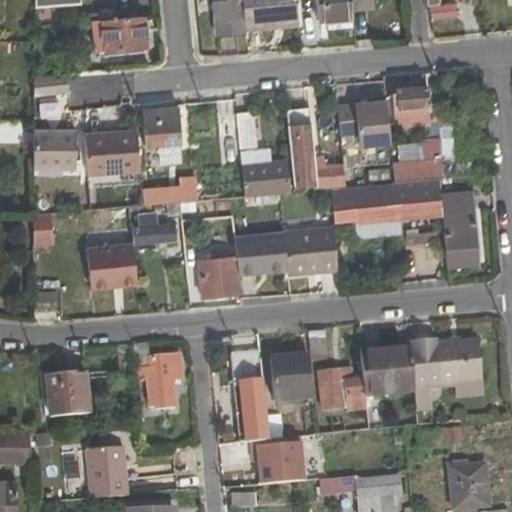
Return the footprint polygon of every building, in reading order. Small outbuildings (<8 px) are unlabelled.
[(211,0),(215,36),(245,34),(244,31),(241,0),(211,0)] [(298,26),(296,0),(241,0),(244,31),(298,26)] [(328,33),(352,31),(350,11),(349,0),(318,0),(321,22),(327,22),(328,33)] [(388,0),(349,0),(350,11),(389,6),(388,0)] [(425,0),(426,7),(431,7),(433,20),(455,18),(454,5),(441,6),(439,0),(425,0)] [(149,47),(146,15),(90,20),(93,51),(149,47)] [(36,93),(69,91),(68,71),(36,74),(36,93)] [(437,125),(437,119),(434,86),(397,91),(397,96),(391,96),(394,130),(437,125)] [(386,103),(334,108),(336,138),(355,137),(356,149),(390,146),(386,103)] [(180,143),(178,106),(142,109),(144,146),(150,146),(153,183),(171,182),(168,145),(180,143)] [(305,106),(286,108),(294,190),(294,193),(314,191),(313,187),(310,159),(305,106)] [(252,114),(235,116),(239,149),(256,147),(252,114)] [(443,178),(479,175),(477,162),(457,164),(452,119),(437,119),(437,125),(441,165),(443,178)] [(36,128),(36,168),(80,168),(79,128),(36,128)] [(139,170),(137,129),(84,133),(87,172),(139,170)] [(256,147),(239,149),(240,165),(270,163),(268,147),(256,147)] [(323,158),(310,159),(313,187),(341,184),(339,168),(324,169),(323,158)] [(270,163),(240,165),(243,198),(279,195),(290,193),(287,162),(270,163)] [(438,179),(443,178),(441,165),(413,168),(414,181),(438,179)] [(178,202),(195,200),(193,178),(180,178),(182,186),(140,190),(141,204),(166,203),(178,202)] [(354,188),(356,209),(357,227),(366,226),(367,235),(398,232),(396,205),(426,202),(425,185),(393,188),(393,185),(354,188)] [(440,195),(448,270),(477,267),(470,193),(440,195)] [(179,214),(178,202),(166,203),(167,215),(179,214)] [(35,212),(35,256),(60,255),(61,210),(35,212)] [(137,225),(130,226),(132,243),(132,244),(177,240),(174,223),(156,224),(154,213),(136,214),(137,225)] [(358,236),(367,235),(366,226),(357,227),(358,236)] [(333,228),(283,232),(283,235),(285,258),(286,272),(287,276),(337,271),(333,228)] [(204,231),(182,234),(184,253),(205,252),(204,231)] [(283,235),(238,240),(240,259),(242,277),(286,272),(285,258),(283,235)] [(132,244),(132,243),(88,248),(91,289),(136,284),(132,244)] [(242,277),(240,259),(207,262),(207,263),(204,263),(205,278),(203,278),(205,297),(220,296),(220,297),(228,297),(227,295),(243,294),(242,277)] [(53,306),(54,289),(38,289),(38,306),(53,306)] [(323,331),(307,333),(309,355),(310,363),(326,361),(323,331)] [(427,341),(410,342),(410,347),(413,380),(430,379),(427,341)] [(480,382),(477,341),(436,345),(440,385),(480,382)] [(149,355),(147,342),(135,343),(139,381),(148,380),(151,407),(157,407),(158,411),(175,409),(173,382),(184,380),(181,352),(149,355)] [(364,398),(414,393),(413,380),(410,347),(360,352),(362,379),(364,398)] [(313,400),(310,363),(309,355),(271,357),(275,404),(313,400)] [(365,412),(364,398),(362,379),(353,380),(352,369),(318,373),(322,410),(347,408),(348,413),(365,412)] [(48,415),(90,411),(85,371),(45,375),(48,415)] [(265,419),(262,382),(238,384),(243,444),(267,442),(265,419)] [(278,418),(265,419),(267,442),(280,441),(278,418)] [(332,436),(345,434),(343,423),(316,426),(317,437),(332,436)] [(459,429),(410,434),(411,449),(420,449),(421,459),(447,456),(446,446),(460,446),(459,429)] [(216,431),(218,446),(230,445),(229,430),(216,431)] [(34,433),(20,434),(6,435),(6,464),(34,464),(34,433)] [(260,488),(302,483),(299,445),(250,450),(251,466),(258,465),(260,488)] [(95,499),(132,495),(126,446),(90,450),(95,499)] [(447,468),(450,511),(452,511),(489,509),(485,465),(447,468)] [(355,481),(355,478),(318,482),(320,497),(357,494),(358,511),(395,511),(394,496),(400,495),(399,477),(355,481)] [(0,511),(13,511),(15,484),(0,483),(0,511)] [(230,508),(255,508),(254,491),(230,492),(230,508)]
